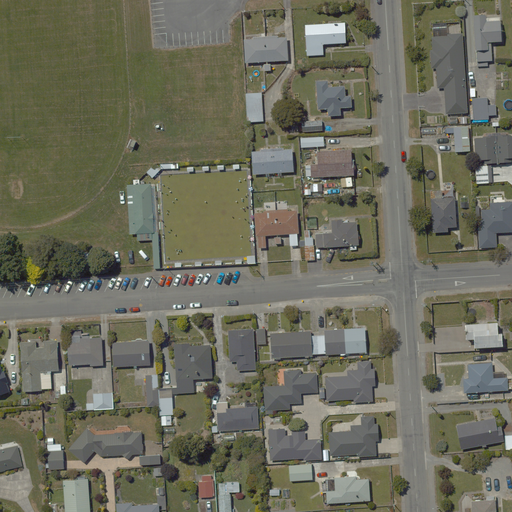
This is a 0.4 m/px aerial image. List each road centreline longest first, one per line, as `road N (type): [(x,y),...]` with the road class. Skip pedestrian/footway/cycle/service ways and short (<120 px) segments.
road 1 (residential): [(0,308),(402,280)]
road 2 (residential): [(385,0),(402,280)]
road 3 (residential): [(402,280),(417,511)]
